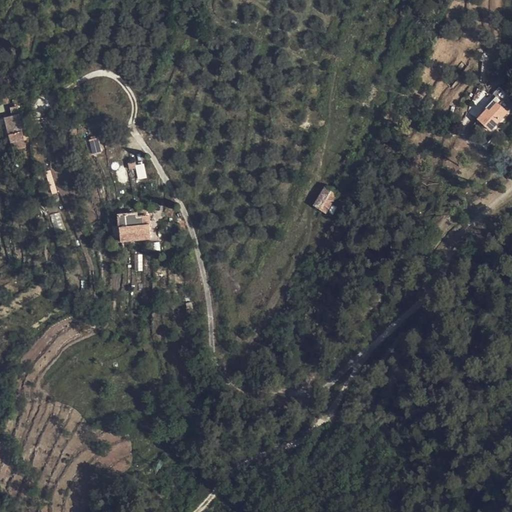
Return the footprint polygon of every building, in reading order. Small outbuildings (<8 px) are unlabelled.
[(509,111),(496,104),(500,98),(494,94),(482,113),(486,116),(477,131),(492,140),(509,111)] [(10,107),(11,114),(20,113),(19,106),(10,107)] [(35,152),(31,128),(15,132),(22,163),(30,162),(29,156),(35,155),(35,152)] [(108,150),(100,152),(104,166),(111,164),(108,150)] [(135,165),(138,179),(146,177),(144,164),(135,165)] [(347,205),(335,196),(323,217),(335,225),(347,205)] [(149,225),(131,227),(133,239),(140,238),(164,235),(163,227),(149,229),(149,225)] [(140,238),(143,252),(166,249),(164,235),(140,238)] [(133,239),(135,253),(143,252),(140,238),(133,239)] [(142,254),(134,254),(135,270),(142,270),(142,254)]
